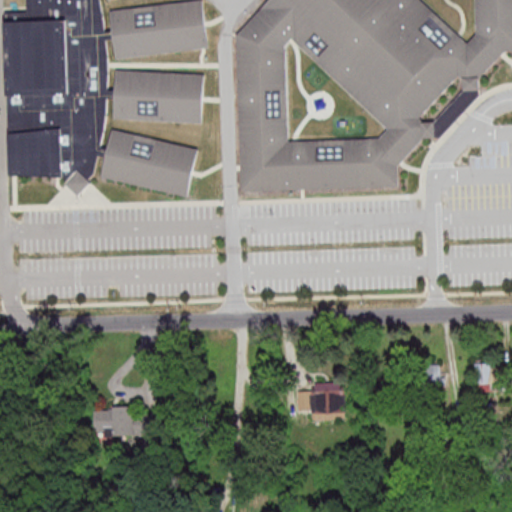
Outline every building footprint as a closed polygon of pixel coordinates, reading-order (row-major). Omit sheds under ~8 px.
[(114,97),(107,96),(107,97),(106,113),(104,131),(100,146),(107,147),(111,128),(198,147),(187,195),(101,176),(105,156),(98,154),(94,172),(88,179),(90,181),(78,194),(64,182),(67,179),(64,176),(8,174),(3,11),(27,10),(26,0),(100,0),(103,12),(105,29),(112,28),(110,9),(179,0),(202,0),(208,46),(116,57),(113,37),(106,38),(108,55),(108,72),(107,88),(115,88),(116,68),(204,73),(202,122),(113,117),(114,97)] [(511,0),(263,0),(235,30),(241,190),(399,185),(398,164),(424,137),(440,136),(480,94),(480,77),(506,49),(511,48),(511,0)] [(432,382),(442,381),(442,364),(431,365),(432,382)] [(314,382),(315,391),(298,391),(299,412),(313,412),(313,421),(322,421),(322,413),(345,413),(344,381),(314,382)] [(113,440),(134,441),(134,408),(94,407),(94,429),(114,429),(113,440)]
